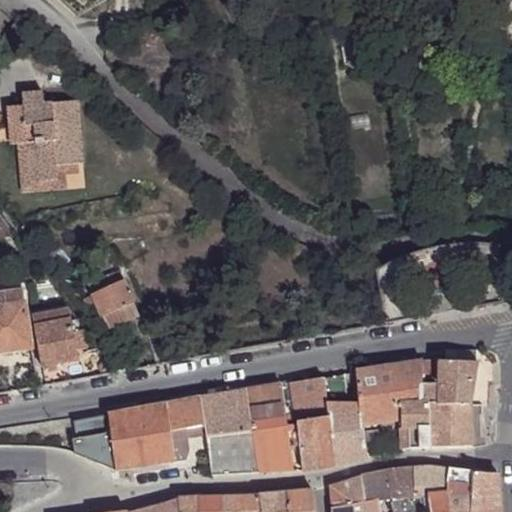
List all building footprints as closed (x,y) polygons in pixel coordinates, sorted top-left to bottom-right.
[(511,80),(502,77),(499,86),(511,90),(511,80)] [(26,145),(30,184),(57,181),(55,166),(77,164),(83,164),(77,101),(45,104),(44,94),(22,95),(23,106),(9,107),(12,146),(26,145)] [(67,189),(66,175),(78,174),(77,164),(55,166),(57,181),(30,184),(26,145),(19,145),(23,193),(67,189)] [(414,290),(412,285),(458,264),(447,241),(373,275),(385,303),(414,290)] [(98,306),(102,317),(133,303),(124,282),(84,300),(88,310),(98,306)] [(0,353),(32,349),(23,290),(0,293),(0,353)] [(108,329),(139,315),(133,303),(102,317),(108,329)] [(33,317),(35,327),(71,320),(69,310),(33,317)] [(35,327),(41,367),(79,360),(77,351),(88,349),(85,330),(73,332),(71,320),(35,327)] [(445,350),(445,359),(478,363),(478,350),(445,350)] [(421,384),(420,404),(472,404),(479,363),(478,363),(445,359),(423,362),(422,384),(421,384)] [(362,414),(363,426),(401,420),(400,405),(420,404),(421,384),(422,384),(423,362),(356,373),(360,414),(362,414)] [(329,417),(335,466),(368,458),(363,426),(362,414),(360,414),(356,373),(324,378),(329,417)] [(291,384),(296,423),(329,417),(324,378),(291,384)] [(253,433),(260,473),(294,472),(291,450),(288,428),(281,385),(247,391),(253,433)] [(228,394),(234,435),(253,433),(247,391),(228,394)] [(205,431),(212,476),(260,473),(253,433),(234,435),(228,394),(202,398),(206,425),(204,426),(205,431)] [(166,405),(174,462),(186,460),(190,449),(189,439),(204,436),(203,431),(205,431),(204,426),(206,425),(202,398),(166,405)] [(401,420),(402,451),(473,448),(472,404),(420,404),(400,405),(401,420)] [(108,415),(115,472),(174,462),(166,405),(108,415)] [(72,439),(74,455),(115,472),(108,415),(74,421),(76,439),(72,439)] [(288,428),(291,450),(300,449),(303,471),(335,466),(329,417),(296,423),(297,427),(288,428)] [(394,499),(394,501),(429,498),(429,494),(429,467),(389,472),(394,499)] [(429,467),(429,494),(448,491),(448,482),(451,470),(429,467)] [(448,491),(449,498),(472,498),(473,472),(451,470),(448,482),(448,491)] [(363,496),(365,505),(377,502),(394,499),(389,472),(362,479),(363,496)] [(500,511),(498,474),(487,474),(473,472),(472,498),(471,511),(500,511)] [(331,487),(333,509),(365,505),(363,496),(362,479),(331,487)] [(450,511),(449,498),(448,491),(429,494),(429,498),(430,511),(450,511)] [(315,511),(313,492),(287,494),(288,511),(315,511)] [(260,511),(288,511),(287,494),(259,496),(260,511)] [(222,497),(222,511),(260,511),(259,496),(222,497)] [(201,511),(222,511),(222,497),(200,498),(201,511)] [(178,511),(201,511),(200,498),(177,500),(178,511)] [(450,511),(471,511),(472,498),(449,498),(450,511)] [(178,511),(177,500),(131,511),(178,511)] [(333,509),(332,511),(379,511),(377,502),(365,505),(333,509)]
